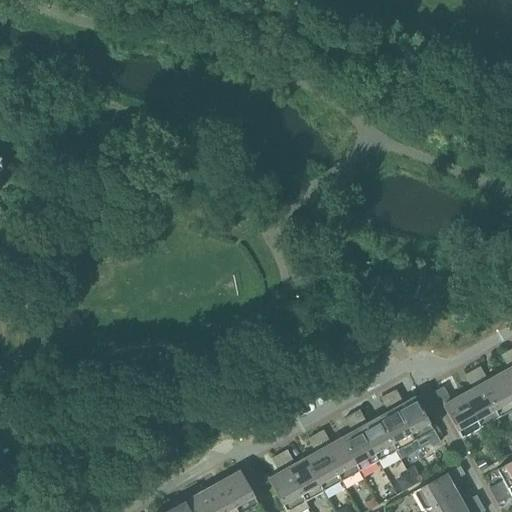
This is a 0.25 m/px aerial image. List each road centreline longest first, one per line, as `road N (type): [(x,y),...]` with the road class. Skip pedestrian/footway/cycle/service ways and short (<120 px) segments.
road 1 (residential): [(235,448),(257,449),(410,363)]
road 2 (residential): [(492,511),(410,363)]
road 3 (residential): [(119,511),(235,448)]
